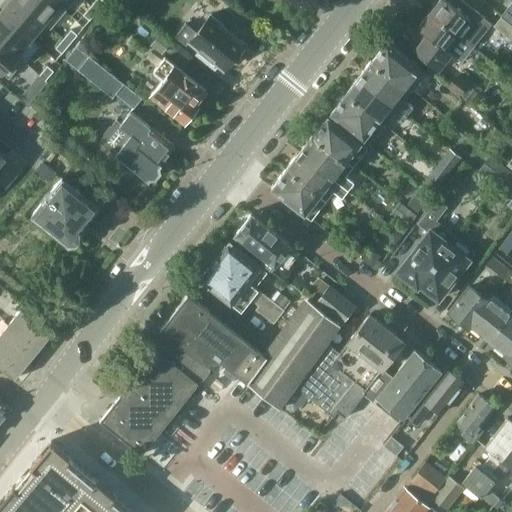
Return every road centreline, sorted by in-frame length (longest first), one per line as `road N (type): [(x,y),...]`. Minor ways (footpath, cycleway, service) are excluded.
road 1 (residential): [(480,372),(225,170)]
road 2 (tertiary): [(43,402),(225,170)]
road 3 (tertiary): [(225,170),(361,0)]
road 4 (residential): [(480,372),(371,511)]
road 5 (residential): [(175,511),(43,402)]
